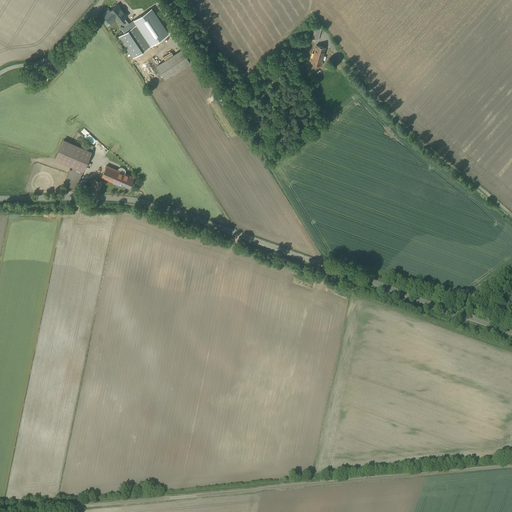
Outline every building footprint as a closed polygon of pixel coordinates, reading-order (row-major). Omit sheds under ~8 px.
[(167,31),(140,0),(130,0),(126,3),(137,17),(148,30),(157,40),(167,31)] [(127,15),(118,5),(110,11),(108,10),(103,14),(107,19),(109,21),(114,17),(115,19),(118,22),(122,19),(127,15)] [(103,21),(107,19),(103,14),(101,11),(97,14),(99,16),(103,21)] [(122,29),(120,31),(131,44),(148,30),(137,17),(129,23),(122,29)] [(125,19),(123,21),(122,19),(118,22),(117,23),(122,29),(129,23),(125,19)] [(321,29),(315,27),(312,38),(318,40),(321,29)] [(325,47),(316,45),(314,53),(312,52),(310,57),(313,58),(311,62),(321,65),(322,61),(321,61),(325,47)] [(182,50),(157,66),(165,78),(190,62),(182,50)] [(72,144),(63,140),(55,159),(73,166),(83,170),(91,152),(72,144)] [(117,170),(106,165),(101,177),(113,181),(117,170)] [(72,170),(70,169),(63,184),(75,189),(82,174),(72,170)] [(134,177),(117,170),(113,181),(119,184),(120,182),(126,184),(125,185),(130,187),(134,177)] [(103,182),(94,179),(91,190),(100,192),(103,182)]
